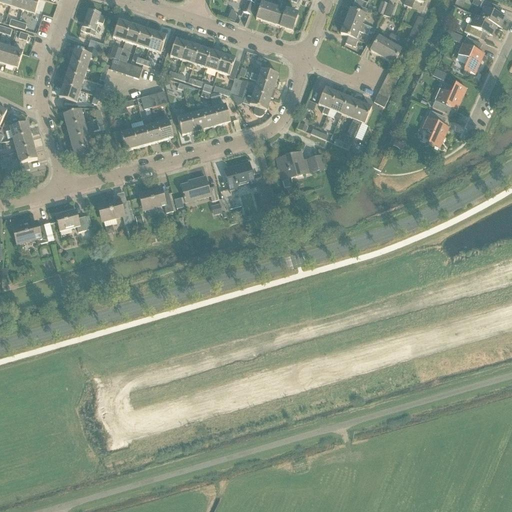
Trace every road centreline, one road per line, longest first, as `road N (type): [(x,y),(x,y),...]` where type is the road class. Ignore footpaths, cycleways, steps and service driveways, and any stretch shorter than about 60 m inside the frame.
road 1 (secondary): [(0,347),(361,242),(511,169)]
road 2 (unclassified): [(54,511),(511,377)]
road 3 (residential): [(119,176),(268,134),(303,57)]
road 4 (residential): [(64,192),(40,100),(69,0)]
road 5 (residential): [(119,176),(105,98),(153,78)]
